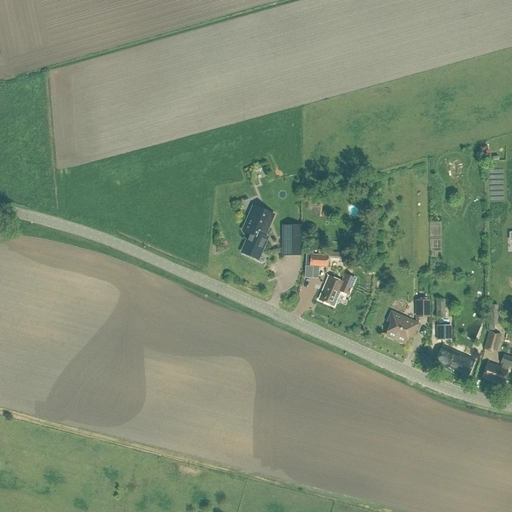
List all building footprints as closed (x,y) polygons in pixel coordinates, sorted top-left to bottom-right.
[(262,211),(255,208),(252,210),(250,215),(251,218),(248,219),(244,229),(245,233),(247,233),(247,234),(250,235),(248,241),(247,240),(246,244),(244,245),(242,251),(243,254),(249,257),(251,256),(258,259),(267,238),(264,237),(268,228),(267,225),(269,224),(273,216),(266,213),(263,214),(262,211)] [(301,256),(301,225),(282,225),(282,256),(301,256)] [(318,249),(318,255),(306,255),(305,271),(309,272),(309,277),(317,277),(317,268),(328,268),(328,261),(341,261),(341,254),(328,253),(326,253),(326,250),(318,249)] [(355,279),(345,275),(342,282),(328,276),(318,300),(333,307),(340,292),(348,295),(355,279)] [(430,317),(429,300),(415,300),(415,318),(430,317)] [(445,318),(445,301),(436,301),(436,318),(445,318)] [(498,305),(488,305),(488,325),(498,325),(498,305)] [(418,323),(391,312),(387,321),(391,323),(386,335),(405,343),(409,333),(413,334),(418,323)] [(451,341),(451,325),(436,326),(437,342),(451,341)] [(500,335),(488,331),(483,349),(495,353),(500,335)] [(475,361),(441,346),(434,363),(447,369),(448,367),(468,376),(475,361)] [(500,368),(487,363),(482,378),(501,385),(507,371),(506,370),(508,365),(511,367),(511,366),(511,356),(504,353),(500,362),(502,363),(500,368)]
